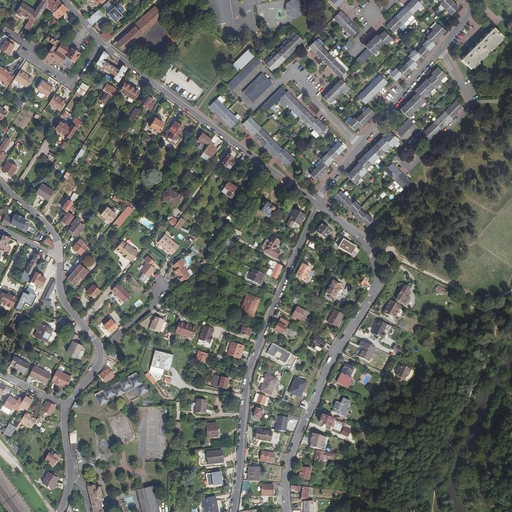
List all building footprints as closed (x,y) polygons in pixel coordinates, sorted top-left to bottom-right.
[(55,2),(52,0),(41,0),(41,1),(47,6),(46,7),(50,11),(52,14),(62,4),(57,0),(55,2)] [(207,0),(209,6),(212,25),(230,22),(233,21),(229,0),(207,0)] [(259,0),(260,1),(264,0),(290,0),(291,2),(289,2),(286,7),(287,13),(292,17),(298,16),(302,11),(300,4),(297,1),(296,1),(294,1),(294,0),(259,0)] [(412,15),(422,5),(418,1),(416,0),(411,0),(405,7),(412,15)] [(445,10),(453,1),(451,0),(443,0),(441,2),(439,4),(445,10)] [(451,16),(459,7),(453,1),(445,10),(451,16)] [(29,31),(36,19),(38,20),(45,8),(40,2),(34,11),(29,20),(28,21),(24,28),(29,31)] [(33,11),(22,3),(18,9),(18,10),(18,12),(21,14),(22,14),(23,14),(25,15),(24,17),(28,19),(33,11)] [(57,19),(67,10),(62,4),(52,14),(52,15),(57,19)] [(122,16),(114,6),(106,13),(114,23),(122,16)] [(115,41),(123,50),(162,15),(155,6),(115,41)] [(403,23),(412,15),(405,7),(396,16),(403,23)] [(91,25),(102,16),(99,13),(100,12),(98,9),(86,19),(91,25)] [(350,21),(341,11),(333,18),(343,28),(350,21)] [(394,33),(403,23),(396,16),(386,25),(394,33)] [(58,30),(62,24),(58,21),(54,27),(58,30)] [(360,30),(350,21),(343,28),(352,37),(360,30)] [(440,37),(446,31),(440,26),(439,24),(433,30),(440,37)] [(503,37),(494,28),(461,60),(471,69),(503,37)] [(112,36),(106,30),(100,35),(106,42),(106,41),(112,36)] [(433,43),(440,37),(433,30),(426,36),(428,38),(433,43)] [(392,39),(390,37),(384,31),(378,37),(384,43),(386,45),(392,39)] [(297,47),(303,41),(297,34),(290,40),(297,47)] [(384,43),(378,37),(376,35),(371,40),(379,48),(384,43)] [(53,45),(56,41),(58,37),(56,36),(53,40),(49,38),(47,37),(45,40),(53,45)] [(0,49),(8,55),(14,46),(12,45),(14,42),(8,38),(0,49)] [(435,45),(433,43),(428,38),(422,45),(423,46),(428,51),(435,45)] [(80,55),(71,49),(61,44),(61,45),(60,44),(62,41),(59,39),(57,42),(56,41),(53,45),(48,53),(42,61),(48,65),(52,59),(70,70),(80,55)] [(291,53),(297,47),(290,40),(284,47),(291,53)] [(314,52),(321,46),(316,40),(309,47),(314,52)] [(348,53),(355,46),(349,40),(342,47),(344,49),(348,53)] [(379,48),(371,40),(365,46),(367,48),(372,54),(375,56),(379,52),(377,50),(379,48)] [(321,59),(328,53),(321,46),(314,52),(321,59)] [(423,59),(430,53),(428,51),(423,46),(417,52),(421,56),(423,59)] [(291,53),(284,47),(278,53),(284,59),(291,53)] [(366,60),(372,54),(367,48),(355,60),(360,66),(366,60)] [(232,65),(238,71),(255,56),(248,49),(232,65)] [(414,62),(421,56),(417,52),(414,50),(414,49),(408,56),(410,58),(414,62)] [(327,65),(334,59),(333,58),(335,56),(331,51),(328,53),(321,59),(327,65)] [(119,71),(103,60),(103,59),(105,60),(108,55),(104,52),(96,64),(101,68),(115,77),(113,80),(118,83),(127,69),(122,66),(119,71)] [(278,65),(284,59),(278,53),(271,59),(278,65)] [(231,91),(259,63),(261,62),(257,58),(256,56),(226,85),(228,88),(231,91)] [(333,72),(342,62),(337,56),(334,59),(327,65),(333,72)] [(417,65),(414,62),(410,58),(404,64),(411,71),(417,65)] [(278,65),(271,59),(265,65),(272,71),(278,65)] [(344,73),(349,69),(342,62),(333,72),(339,78),(344,73)] [(405,77),(411,71),(404,64),(398,70),(402,74),(405,77)] [(9,76),(9,74),(6,71),(2,69),(0,67),(0,80),(3,82),(2,84),(6,87),(12,78),(9,76)] [(446,75),(438,67),(432,73),(433,74),(440,81),(446,75)] [(396,81),(402,74),(398,70),(395,68),(389,74),(396,81)] [(26,88),(32,79),(19,71),(14,80),(26,88)] [(262,73),(242,92),(252,103),(272,83),(262,73)] [(441,83),(440,81),(433,74),(427,80),(434,87),(435,88),(441,83)] [(376,93),(387,82),(384,79),(379,75),(368,85),(376,93)] [(348,86),(344,82),(341,79),(335,85),(341,92),(348,86)] [(434,87),(427,80),(426,79),(420,85),(428,93),(434,87)] [(47,97),(53,87),(49,85),(49,86),(46,85),(42,82),(36,90),(47,97)] [(112,96),(116,91),(106,84),(103,90),(105,92),(110,95),(112,96)] [(139,93),(124,84),(120,91),(129,97),(127,101),(131,104),(132,103),(134,100),(137,102),(141,96),(138,94),(139,93)] [(335,99),(341,92),(335,85),(328,92),(335,99)] [(365,104),(376,93),(368,85),(357,96),(365,104)] [(428,93),(420,85),(415,90),(417,92),(423,99),(428,93)] [(266,112),(280,98),(286,92),(281,87),(261,106),(266,112)] [(288,107),(296,100),(287,91),(286,92),(280,98),(288,107)] [(110,95),(105,92),(100,99),(105,102),(110,95)] [(335,99),(328,92),(323,97),(329,104),(335,99)] [(423,99),(417,92),(411,97),(420,106),(425,101),(423,99)] [(228,109),(221,103),(224,100),(220,95),(209,106),(220,117),(228,109)] [(58,111),(64,102),(54,96),(48,105),(58,111)] [(150,111),(154,104),(151,102),(152,100),(148,97),(147,97),(142,106),(150,111)] [(413,112),(420,106),(411,97),(405,104),(413,112)] [(17,98),(14,104),(19,107),(23,102),(17,98)] [(306,110),(296,100),(288,107),(298,117),(306,110)] [(453,119),(463,108),(458,103),(456,100),(445,111),(453,119)] [(413,112),(405,104),(399,109),(408,118),(413,112)] [(369,119),(375,113),(368,107),(367,108),(365,105),(359,110),(362,113),(369,119)] [(132,124),(140,110),(137,108),(137,110),(135,109),(127,122),(129,123),(132,124)] [(238,119),(240,117),(237,114),(234,116),(228,109),(220,117),(231,128),(239,120),(238,119)] [(316,119),(306,110),(298,117),(308,127),(309,126),(316,119)] [(441,130),(453,119),(445,111),(433,122),(441,130)] [(362,126),(369,119),(362,113),(356,119),(360,124),(362,126)] [(261,128),(250,116),(242,124),(253,136),(261,128)] [(360,124),(356,119),(354,117),(348,124),(349,125),(354,130),(360,124)] [(70,139),(79,125),(80,125),(82,123),(82,122),(76,118),(69,128),(67,127),(67,126),(66,125),(65,124),(64,124),(64,125),(63,125),(60,123),(55,130),(69,140),(70,139)] [(326,128),(317,118),(316,119),(309,126),(318,135),(326,128)] [(401,136),(414,124),(408,118),(396,130),(401,136)] [(159,132),(164,124),(154,119),(150,127),(159,132)] [(177,136),(183,127),(179,124),(178,125),(175,122),(164,136),(167,139),(167,140),(170,142),(171,142),(175,145),(180,138),(177,136)] [(430,141),(441,130),(433,122),(422,133),(425,136),(430,141)] [(272,138),(261,128),(253,136),(263,146),(272,138)] [(412,147),(425,136),(422,133),(420,130),(407,142),(412,147)] [(203,152),(209,144),(212,140),(206,135),(206,134),(204,132),(201,137),(200,137),(199,137),(198,138),(199,139),(198,139),(199,139),(198,141),(200,143),(201,143),(197,148),(198,148),(203,152)] [(398,141),(395,137),(390,132),(384,138),(391,146),(392,147),(398,141)] [(3,153),(10,141),(4,137),(1,142),(2,143),(0,146),(0,160),(2,162),(6,155),(3,153)] [(391,146),(384,138),(383,137),(376,143),(385,152),(391,146)] [(283,149),(272,138),(263,146),(275,157),(275,156),(283,149)] [(339,154),(345,148),(338,141),(332,147),(339,154)] [(385,152),(376,143),(370,149),(378,158),(385,152)] [(78,162),(86,148),(86,146),(84,144),(83,144),(82,146),(74,160),(78,162)] [(211,157),(217,149),(209,144),(203,152),(211,157)] [(339,154),(332,147),(325,153),(333,160),(339,154)] [(295,159),(284,148),(283,149),(275,156),(286,167),(295,159)] [(372,164),(378,158),(370,149),(364,155),(372,164)] [(333,160),(325,153),(323,156),(321,154),(317,157),(320,159),(327,166),(333,160)] [(226,166),(230,169),(235,162),(231,160),(233,158),(227,154),(221,163),(226,167),(226,166)] [(372,164),(364,155),(357,162),(359,163),(366,170),(372,164)] [(242,168),(247,160),(242,157),(237,164),(242,168)] [(329,169),(327,166),(320,159),(314,165),(316,167),(315,168),(322,175),(329,169)] [(73,170),(78,162),(74,160),(69,168),(73,170)] [(12,176),(16,168),(8,162),(3,170),(12,176)] [(361,178),(367,171),(366,170),(359,163),(352,169),(361,178)] [(394,180),(401,173),(395,166),(392,163),(384,171),(393,180),(394,180)] [(55,176),(60,167),(56,165),(51,173),(55,176)] [(26,167),(20,180),(23,181),(30,169),(26,167)] [(316,181),(322,175),(315,168),(310,174),(313,177),(316,181)] [(361,178),(352,169),(346,175),(349,178),(355,184),(361,178)] [(403,190),(410,182),(408,180),(401,173),(394,180),(393,180),(403,190)] [(229,193),(233,195),(238,188),(233,185),(227,182),(224,188),(229,192),(229,193)] [(54,192),(41,185),(35,193),(48,201),(54,192)] [(179,201),(182,197),(175,192),(175,193),(168,188),(162,197),(175,207),(177,203),(176,203),(178,200),(179,201)] [(339,203),(346,197),(340,191),(333,198),(339,203)] [(124,200),(125,198),(115,193),(112,199),(122,204),(124,200)] [(57,196),(54,194),(49,201),(52,203),(57,196)] [(348,208),(352,203),(346,197),(339,203),(346,210),(348,208)] [(68,213),(73,203),(70,201),(68,200),(62,209),(68,213)] [(136,206),(124,200),(122,204),(128,207),(134,210),(136,206)] [(360,208),(354,201),(352,203),(348,208),(354,214),(359,209),(360,208)] [(268,205),(264,202),(258,210),(268,217),(272,211),(267,208),(268,205)] [(116,216),(106,207),(100,215),(106,220),(107,219),(111,222),(116,216)] [(121,225),(134,210),(128,207),(116,221),(120,224),(121,225)] [(365,215),(359,209),(354,214),(353,215),(359,221),(360,221),(365,215)] [(300,226),(305,216),(295,211),(294,212),(290,210),(287,216),(291,217),(288,223),(292,225),(293,222),(300,226)] [(237,217),(236,216),(237,214),(233,211),(229,216),(233,220),(237,222),(241,217),(238,215),(237,217)] [(67,226),(74,217),(68,213),(62,221),(67,226)] [(15,215),(14,214),(10,223),(26,231),(30,223),(25,221),(26,220),(20,217),(21,216),(16,214),(15,215)] [(373,220),(367,214),(365,215),(360,221),(366,227),(366,226),(373,220)] [(10,223),(12,219),(6,215),(2,223),(9,227),(10,223)] [(142,217),(139,222),(150,229),(153,223),(142,217)] [(174,228),(178,222),(172,217),(172,218),(168,223),(167,225),(174,228)] [(178,230),(185,222),(180,218),(178,222),(174,228),(178,230)] [(77,237),(84,228),(75,220),(71,224),(73,225),(69,230),(77,236),(77,237)] [(330,231),(321,224),(316,232),(325,239),(330,231)] [(239,239),(235,237),(232,235),(233,234),(230,232),(227,237),(230,239),(231,239),(235,241),(237,242),(239,239)] [(172,255),(179,247),(164,235),(157,243),(169,253),(172,255)] [(8,253),(11,248),(7,246),(8,244),(6,243),(9,238),(3,236),(0,241),(0,258),(1,256),(2,255),(3,255),(5,252),(8,253)] [(275,247),(279,242),(272,237),(270,242),(267,240),(266,240),(261,248),(261,249),(264,250),(264,251),(276,259),(280,252),(276,250),(277,249),(277,248),(276,247),(275,247)] [(356,247),(343,239),(343,240),(339,237),(333,245),(351,255),(356,247)] [(43,242),(48,248),(52,244),(47,238),(43,242)] [(227,252),(235,241),(231,239),(225,248),(226,248),(224,250),(226,252),(227,252)] [(73,248),(80,255),(88,247),(80,240),(73,248)] [(127,259),(131,262),(139,252),(135,249),(135,251),(127,244),(127,245),(123,242),(116,250),(120,253),(121,253),(123,255),(123,256),(124,256),(123,257),(127,260),(127,259)] [(188,249),(193,256),(199,251),(194,245),(188,249)] [(30,277),(42,253),(38,252),(37,255),(34,254),(32,257),(31,261),(29,264),(24,274),(30,277)] [(156,263),(148,256),(145,260),(147,263),(140,271),(143,274),(148,277),(148,278),(155,269),(152,267),(156,263)] [(186,263),(182,258),(175,264),(179,269),(176,270),(180,275),(181,276),(180,277),(183,281),(191,274),(184,264),(186,263)] [(276,279),(282,267),(273,262),(270,268),(274,270),(271,277),(276,279)] [(83,277),(88,271),(80,264),(68,278),(74,284),(81,276),(83,277)] [(315,271),(302,264),(299,271),(312,278),(315,271)] [(259,285),(264,275),(253,269),(247,280),(259,285)] [(312,278),(299,271),(295,276),(308,283),(312,278)] [(41,286),(45,278),(40,276),(41,275),(35,272),(31,281),(35,284),(41,286)] [(143,282),(148,277),(143,274),(139,279),(143,282)] [(55,290),(56,281),(52,279),(46,291),(49,292),(52,289),(55,290)] [(335,283),(332,281),(326,293),(329,295),(328,297),(334,301),(336,300),(337,298),(339,298),(343,291),(342,291),(343,288),(342,287),(341,286),(338,284),(335,283)] [(20,296),(24,285),(19,283),(18,286),(19,286),(15,294),(20,296)] [(94,298),(99,291),(92,285),(86,292),(94,298)] [(408,296),(406,295),(410,290),(404,286),(396,300),(404,305),(406,305),(410,299),(409,297),(408,296)] [(447,291),(438,286),(436,290),(444,295),(447,291)] [(120,287),(114,294),(124,302),(131,295),(120,287)] [(0,291),(0,304),(11,309),(16,298),(0,291)] [(28,298),(22,295),(15,309),(22,312),(25,306),(28,298)] [(138,310),(147,302),(145,300),(140,295),(136,297),(132,301),(133,303),(132,304),(133,304),(138,310)] [(259,300),(246,295),(239,313),(252,318),(259,300)] [(79,299),(75,296),(70,302),(74,305),(79,299)] [(395,318),(401,306),(390,300),(387,307),(384,313),(385,313),(395,318)] [(236,311),(238,305),(233,302),(230,309),(236,311)] [(304,322),(309,313),(306,311),(306,312),(297,307),(292,316),(301,321),(301,320),(304,322)] [(337,327),(344,315),(334,310),(328,322),(337,327)] [(168,319),(158,315),(154,326),(154,325),(152,331),(162,334),(168,319)] [(278,323),(274,330),(282,334),(283,334),(285,329),(287,327),(286,327),(289,323),(281,318),(279,323),(278,323)] [(110,333),(117,327),(111,320),(104,326),(110,333)] [(383,332),(387,325),(378,320),(371,334),(382,339),(385,333),(383,332)] [(51,333),(53,330),(37,322),(35,326),(36,327),(36,328),(37,329),(34,336),(47,342),(47,341),(51,333)] [(12,323),(8,330),(14,333),(18,326),(12,323)] [(179,323),(176,333),(192,339),(195,329),(179,323)] [(384,340),(389,328),(391,329),(391,327),(387,325),(383,332),(385,333),(382,339),(384,340)] [(211,337),(214,330),(204,326),(199,340),(210,344),(212,337),(211,337)] [(242,327),(239,334),(249,338),(251,330),(246,328),(246,329),(242,327)] [(82,348),(82,347),(83,346),(75,342),(78,335),(72,332),(69,339),(72,341),(67,352),(72,355),(77,357),(81,348),(82,348)] [(331,346),(314,335),(307,346),(313,350),(316,346),(328,353),(331,346)] [(368,361),(375,348),(361,341),(359,346),(362,348),(358,357),(368,361)] [(239,353),(241,347),(232,343),(228,355),(239,359),(241,353),(239,353)] [(291,354),(273,343),(267,354),(273,358),(277,352),(282,354),(278,361),(285,364),(291,354)] [(407,353),(393,345),(390,351),(393,353),(394,351),(396,352),(396,353),(399,355),(399,354),(402,356),(401,358),(403,359),(407,353)] [(207,360),(209,355),(198,351),(195,358),(197,359),(196,360),(204,363),(206,360),(207,360)] [(154,352),(150,368),(168,373),(173,357),(154,352)] [(25,373),(29,364),(14,357),(10,363),(15,366),(14,367),(20,370),(20,371),(25,373)] [(351,371),(352,369),(353,368),(345,364),(341,373),(350,377),(352,372),(351,371)] [(46,384),(51,375),(34,366),(30,376),(38,380),(39,380),(41,381),(40,382),(46,384)] [(412,371),(402,366),(399,372),(400,372),(399,374),(398,377),(399,378),(397,381),(404,385),(408,376),(409,377),(412,371)] [(99,375),(105,382),(109,379),(110,380),(114,377),(113,376),(114,375),(110,370),(111,369),(109,367),(99,375)] [(66,388),(71,377),(56,370),(52,380),(56,382),(55,383),(59,385),(66,388)] [(147,373),(146,375),(153,384),(156,382),(151,376),(150,376),(147,373)] [(124,390),(132,387),(136,388),(140,396),(149,392),(144,383),(142,385),(136,374),(94,395),(100,406),(108,402),(107,399),(115,395),(117,398),(123,395),(124,390)] [(215,376),(212,386),(226,389),(228,380),(215,376)] [(271,394),(276,379),(266,376),(261,391),(271,394)] [(307,382),(295,377),(289,393),(300,397),(307,382)] [(12,391),(0,384),(0,398),(2,396),(7,399),(8,398),(12,391)] [(126,393),(133,389),(136,388),(132,387),(124,390),(123,395),(126,393)] [(264,405),(267,398),(261,396),(256,394),(253,401),(256,402),(256,403),(264,405)] [(27,411),(32,402),(25,397),(22,402),(19,406),(27,411)] [(16,412),(19,406),(22,402),(18,399),(16,403),(8,398),(7,399),(3,408),(10,412),(12,410),(16,412)] [(344,417),(347,409),(345,408),(348,400),(341,398),(339,403),(335,413),(344,417)] [(207,400),(196,399),(195,413),(206,414),(207,400)] [(50,403),(51,401),(49,400),(47,402),(48,402),(40,416),(43,418),(44,416),(43,416),(45,413),(51,416),(56,407),(50,403)] [(335,413),(339,403),(334,401),(330,411),(335,413)] [(260,418),(263,410),(261,409),(256,407),(253,416),(260,418)] [(31,429),(35,420),(30,417),(30,416),(26,413),(20,422),(31,429)] [(331,427),(334,419),(322,414),(319,422),(331,427)] [(288,418),(278,416),(275,430),(285,432),(288,418)] [(16,427),(9,423),(7,426),(4,432),(11,436),(16,427)] [(217,430),(216,423),(206,424),(207,438),(210,438),(217,437),(217,430)] [(219,439),(219,429),(217,430),(217,437),(210,438),(210,439),(219,439)] [(272,432),(258,429),(256,439),(270,442),(272,432)] [(321,449),(323,443),(324,443),(325,437),(313,433),(311,440),(312,440),(312,442),(310,447),(319,449),(321,449)] [(210,464),(222,463),(222,457),(221,451),(206,453),(207,464),(210,464)] [(273,462),(275,453),(269,453),(269,452),(263,451),(261,460),(273,462)] [(332,460),(334,455),(318,451),(314,462),(315,462),(321,463),(322,463),(324,459),(324,458),(328,459),(332,460)] [(56,461),(59,456),(53,453),(52,454),(49,453),(45,459),(50,462),(48,465),(54,469),(58,462),(56,461)] [(210,466),(224,465),(224,457),(222,457),(222,463),(210,464),(210,466)] [(328,471),(330,464),(322,463),(321,463),(320,469),(328,471)] [(282,477),(283,467),(275,466),(273,482),(275,483),(281,483),(282,477)] [(258,482),(259,468),(249,467),(248,474),(244,474),(243,481),(258,482)] [(311,469),(301,467),(299,478),(309,480),(311,469)] [(52,489),(58,479),(57,479),(59,476),(52,472),(50,474),(49,473),(43,483),(52,489)] [(223,479),(221,479),(220,473),(211,474),(213,485),(222,484),(221,482),(223,481),(223,479)] [(273,485),(262,485),(261,496),(273,496),(273,485)] [(102,501),(99,487),(94,488),(94,486),(87,488),(90,499),(92,511),(101,511),(99,502),(102,501)] [(310,494),(311,488),(308,487),(301,487),(291,486),(291,489),(297,490),(297,491),(302,492),(302,499),(308,499),(309,494),(310,494)] [(159,511),(153,487),(136,490),(141,511),(159,511)] [(202,499),(205,511),(218,511),(215,497),(202,499)] [(315,511),(315,502),(305,502),(304,511),(315,511)]
